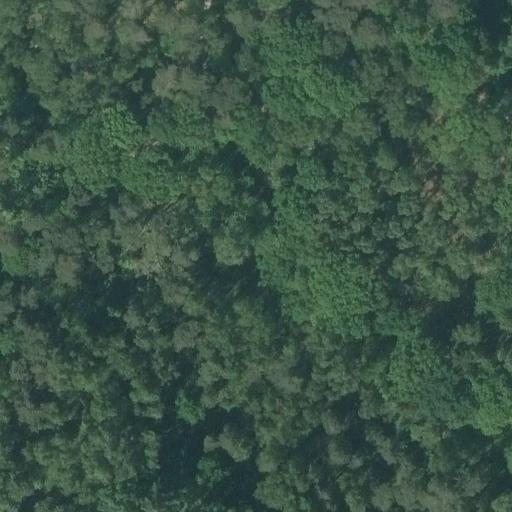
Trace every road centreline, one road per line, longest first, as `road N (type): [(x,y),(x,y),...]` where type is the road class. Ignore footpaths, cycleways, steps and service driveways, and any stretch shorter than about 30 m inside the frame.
road 1 (track): [(511,398),(388,306),(186,62)]
road 2 (track): [(186,62),(0,218)]
